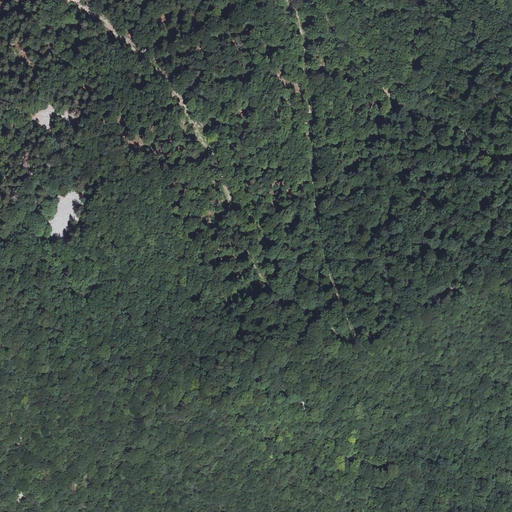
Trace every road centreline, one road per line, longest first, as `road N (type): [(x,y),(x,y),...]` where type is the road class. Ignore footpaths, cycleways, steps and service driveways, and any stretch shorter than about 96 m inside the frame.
road 1 (track): [(126,41),(185,106),(267,288),(338,339)]
road 2 (track): [(339,288),(322,244),(305,54),(290,0)]
road 3 (track): [(510,165),(462,133),(404,110),(313,0)]
